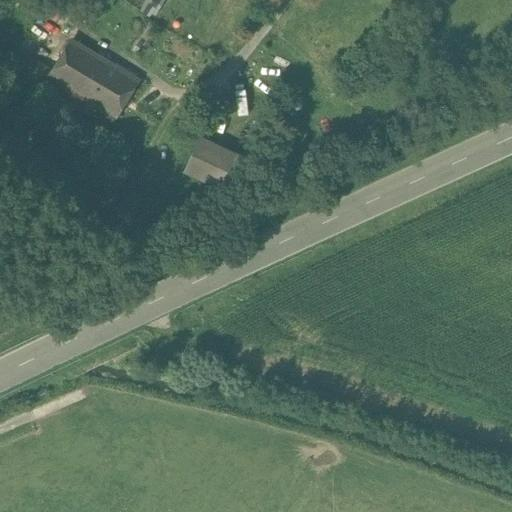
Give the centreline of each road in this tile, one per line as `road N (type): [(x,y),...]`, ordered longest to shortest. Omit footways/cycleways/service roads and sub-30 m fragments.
road 1 (secondary): [(0,368),(511,130)]
road 2 (track): [(0,427),(92,388),(128,431)]
